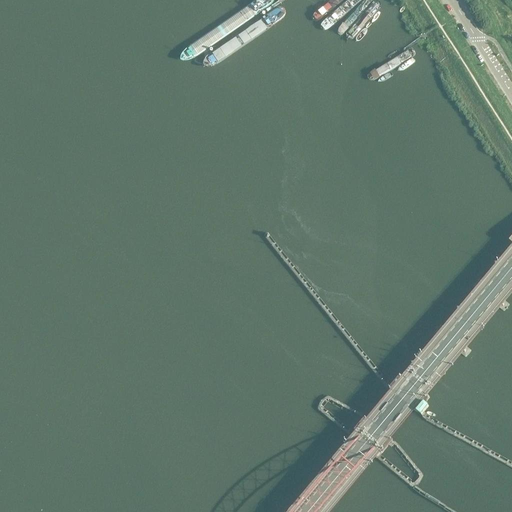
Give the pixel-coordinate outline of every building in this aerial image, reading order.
[(321,16),(322,16),(342,0),(327,0),(317,9),(317,10),(316,11),(316,12),(317,13),(317,14),(318,15),(319,15),(320,16),(321,16)] [(327,25),(328,25),(358,0),(345,0),(324,19),(323,20),(323,21),(323,22),(323,23),(324,24),(325,25),(326,25),(327,25)] [(333,35),(373,0),(360,0),(329,27),(328,28),(327,29),(327,30),(327,31),(327,32),(327,33),(328,33),(328,34),(329,35),(330,35),(331,35),(332,35),(333,35)] [(375,2),(342,33),(342,34),(342,35),(342,36),(342,37),(343,38),(344,39),(345,39),(346,39),(347,39),(381,7),(381,6),(381,5),(381,4),(380,3),(379,2),(378,2),(377,1),(376,2),(375,2)] [(357,45),(358,45),(388,16),(389,15),(389,14),(389,13),(389,12),(388,11),(388,10),(387,10),(387,9),(386,9),(385,9),(384,9),(383,9),(382,10),(381,10),(352,38),(352,39),(352,40),(352,41),(352,42),(353,43),(354,44),(355,45),(356,45),(357,45)] [(366,50),(391,28),(386,21),(362,43),(361,44),(361,45),(361,46),(361,47),(362,48),(362,49),(363,49),(363,50),(364,50),(365,50),(366,50)] [(369,75),(373,82),(415,56),(411,49),(369,75)] [(421,416),(429,407),(424,404),(417,412),(421,416)]
